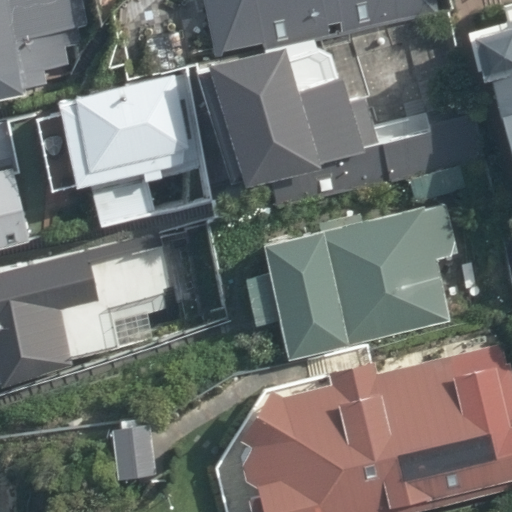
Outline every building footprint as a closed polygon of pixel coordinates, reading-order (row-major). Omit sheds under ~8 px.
[(0,0),(0,96),(39,89),(29,39),(90,27),(85,0),(0,0)] [(207,0),(221,55),(434,2),(433,0),(207,0)] [(511,0),(478,0),(482,12),(463,17),(511,199),(511,0)] [(432,11),(213,67),(244,191),(318,172),(325,199),(470,162),(432,11)] [(208,203),(184,69),(68,86),(73,115),(45,120),(56,184),(95,177),(104,222),(208,203)] [(0,163),(0,249),(38,241),(19,159),(0,163)] [(445,186),(260,231),(268,263),(242,269),(254,318),(277,313),(284,344),(472,298),(445,186)] [(0,397),(222,329),(212,226),(0,269),(0,397)] [(511,346),(510,338),(276,398),(233,466),(241,511),(381,511),(511,478),(511,346)]
